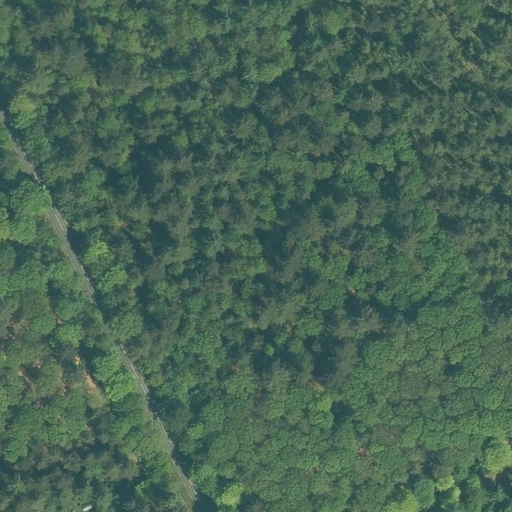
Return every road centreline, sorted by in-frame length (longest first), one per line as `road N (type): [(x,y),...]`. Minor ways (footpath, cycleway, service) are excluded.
road 1 (track): [(238,511),(0,33)]
road 2 (primary): [(204,511),(0,104)]
road 3 (track): [(370,511),(511,440)]
